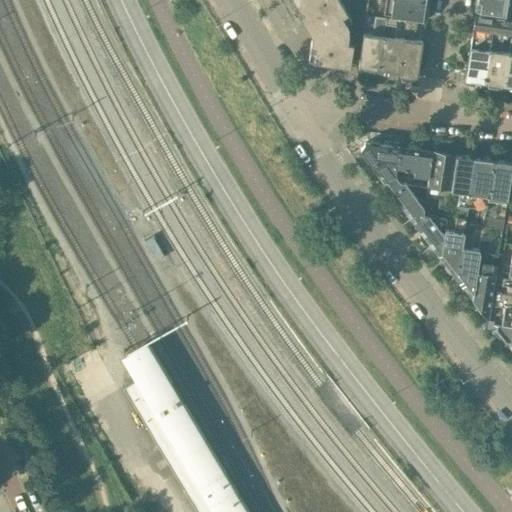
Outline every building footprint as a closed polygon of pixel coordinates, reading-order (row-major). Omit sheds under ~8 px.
[(350,65),(353,42),(348,41),(349,34),(349,31),(349,29),(349,27),(348,25),(347,23),(346,21),(343,15),(348,12),(340,0),(301,0),(294,4),(312,34),(310,49),(315,49),(313,60),(350,65)] [(427,0),(379,0),(379,3),(391,4),(390,14),(425,20),(427,0)] [(511,0),(476,0),(475,11),(509,16),(510,4),(511,3),(511,0)] [(472,29),(491,32),(504,34),(511,35),(511,33),(511,20),(474,15),(472,29)] [(364,33),(364,34),(358,68),(378,71),(384,25),(385,18),(375,16),(374,23),(372,34),(364,33)] [(404,21),(402,39),(397,74),(417,76),(422,41),(414,40),(416,23),(404,21)] [(402,39),(394,38),(395,26),(384,25),(378,71),(397,74),(402,39)] [(472,29),(464,82),(484,84),(491,32),(472,29)] [(504,34),(491,32),(484,84),(503,87),(508,53),(501,52),(504,34)] [(511,37),(510,37),(508,53),(503,87),(511,88),(511,37)] [(361,148),(364,152),(363,155),(367,160),(370,161),(385,181),(395,174),(399,146),(381,144),(379,141),(372,140),(369,142),(365,142),(361,148)] [(428,177),(431,150),(399,146),(395,174),(406,175),(406,177),(414,178),(415,175),(428,177)] [(450,189),(456,154),(431,150),(428,177),(427,183),(426,186),(425,195),(439,196),(438,207),(448,208),(450,189)] [(456,154),(450,189),(459,190),(455,215),(453,229),(444,228),(440,256),(446,263),(444,266),(448,271),(453,272),(457,277),(465,223),(466,216),(469,194),(475,156),(456,154)] [(475,156),(469,194),(478,195),(476,206),(487,208),(488,197),(494,159),(475,156)] [(511,160),(494,159),(488,197),(497,198),(495,216),(504,218),(507,200),(511,167),(511,160)] [(385,181),(413,219),(423,213),(425,195),(426,186),(407,184),(405,181),(406,177),(406,175),(395,174),(385,181)] [(423,213),(413,219),(440,256),(444,228),(445,225),(446,216),(438,215),(429,213),(423,213)] [(504,218),(483,215),(482,225),(503,228),(504,218)] [(475,217),(466,216),(465,223),(474,224),(475,217)] [(465,223),(457,277),(473,297),(480,248),(479,248),(473,247),(475,232),(473,232),(474,224),(465,223)] [(489,316),(491,303),(494,283),(496,273),(499,254),(489,253),(491,235),(480,234),(479,248),(480,248),(473,297),(488,317),(489,316)] [(511,285),(511,264),(511,265),(509,279),(503,278),(502,284),(511,285)] [(505,305),(511,305),(511,293),(498,291),(496,303),(505,305)] [(511,327),(511,305),(505,305),(503,317),(502,326),(511,327)] [(511,327),(502,326),(494,325),(493,329),(504,344),(510,345),(511,346),(511,327)] [(254,511),(151,335),(125,350),(219,511),(254,511)]
